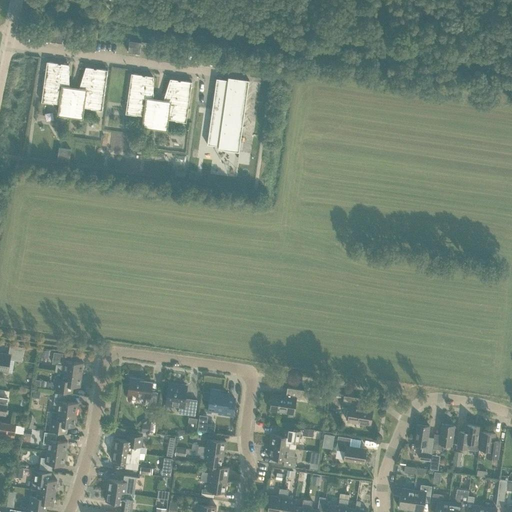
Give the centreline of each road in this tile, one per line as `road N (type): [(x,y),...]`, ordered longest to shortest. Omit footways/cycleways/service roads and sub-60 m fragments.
road 1 (residential): [(69,511),(95,436),(103,358),(115,352),(246,373),(242,511)]
road 2 (residential): [(8,43),(219,70)]
road 3 (residential): [(511,410),(428,396),(401,428),(383,488)]
